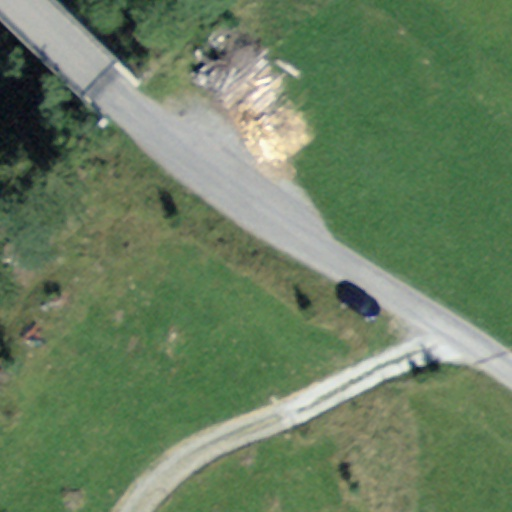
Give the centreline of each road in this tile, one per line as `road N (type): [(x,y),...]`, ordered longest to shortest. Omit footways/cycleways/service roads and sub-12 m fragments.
road 1 (track): [(99,74),(187,154),(280,222),(456,329)]
road 2 (track): [(135,511),(191,457),(456,329)]
